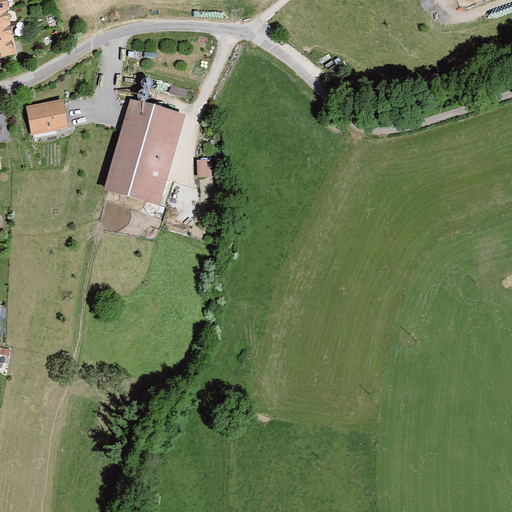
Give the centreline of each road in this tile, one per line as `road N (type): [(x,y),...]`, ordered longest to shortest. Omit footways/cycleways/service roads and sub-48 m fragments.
road 1 (residential): [(0,92),(97,41),(178,25),(256,37),(310,80)]
road 2 (track): [(310,80),(353,122),(383,130),(511,94)]
